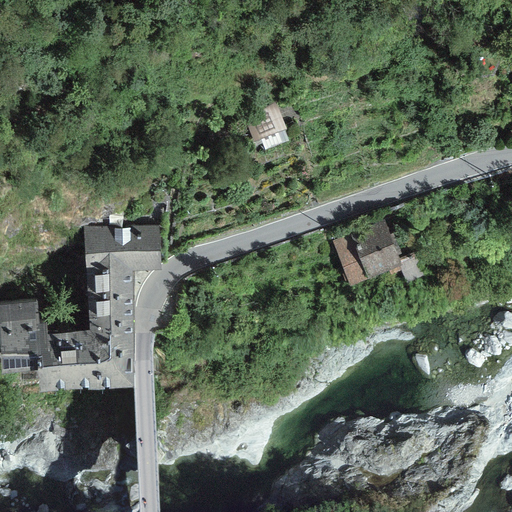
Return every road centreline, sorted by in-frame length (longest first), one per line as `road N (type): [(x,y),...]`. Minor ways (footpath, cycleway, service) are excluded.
road 1 (residential): [(142,362),(145,307),(181,263),(511,153)]
road 2 (residential): [(142,362),(148,511)]
